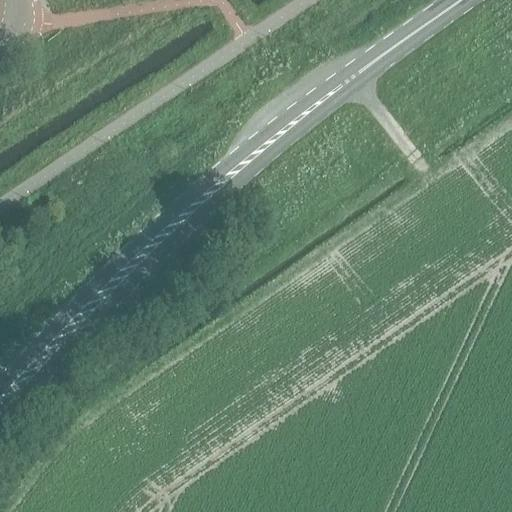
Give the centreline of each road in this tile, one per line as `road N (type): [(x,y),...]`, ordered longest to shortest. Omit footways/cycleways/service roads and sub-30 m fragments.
road 1 (primary): [(0,408),(179,220),(386,51),(464,0)]
road 2 (unclassified): [(304,0),(0,204)]
